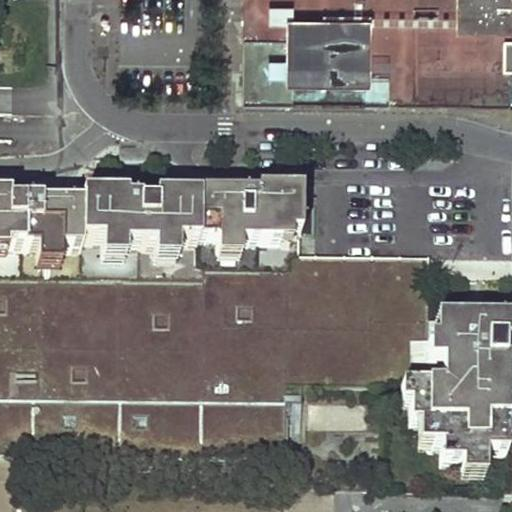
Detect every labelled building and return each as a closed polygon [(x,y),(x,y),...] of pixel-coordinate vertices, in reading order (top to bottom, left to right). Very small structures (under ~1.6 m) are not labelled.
[(511,0),(242,0),(241,97),(511,99),(511,0)] [(195,201),(195,206),(194,259),(296,261),(297,198),(253,197),(252,202),(195,201)] [(77,204),(77,212),(76,271),(194,273),(194,259),(195,206),(150,205),(150,215),(135,215),(135,210),(122,209),(122,205),(77,204)] [(0,458),(11,459),(71,460),(116,461),(117,407),(0,404),(0,270),(34,271),(34,300),(56,300),(56,271),(76,271),(77,212),(18,211),(18,214),(4,214),(4,206),(0,205),(0,458)] [(426,263),(296,261),(194,259),(194,273),(201,273),(198,408),(283,410),(283,408),(283,389),(398,391),(424,391),(425,325),(426,263)] [(194,273),(76,271),(56,271),(56,300),(34,300),(34,271),(0,270),(0,404),(117,407),(198,408),(201,273),(194,273)] [(504,327),(425,325),(424,391),(398,391),(398,411),(407,411),(407,431),(415,431),(415,453),(437,454),(437,470),(458,471),(457,483),(482,483),(482,459),(503,459),(504,368),(499,368),(500,350),(504,350),(504,327)] [(117,407),(116,461),(165,461),(227,463),(282,463),(283,410),(198,408),(117,407)]
